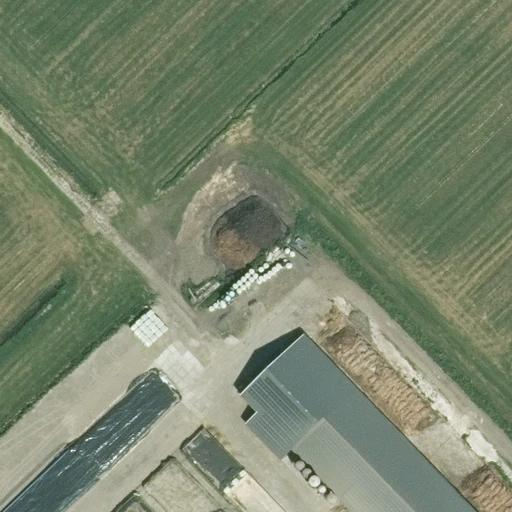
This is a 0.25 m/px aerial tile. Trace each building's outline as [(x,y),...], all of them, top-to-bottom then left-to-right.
[(275,256),(257,271),(266,282),(284,266),(275,256)] [(257,415),(245,426),(280,462),(291,450),(350,511),(470,511),(419,459),(302,338),(240,398),(257,415)] [(141,480),(167,511),(211,511),(167,458),(141,480)] [(227,496),(243,480),(233,470),(217,487),(227,496)] [(116,511),(140,511),(131,500),(116,511)]
